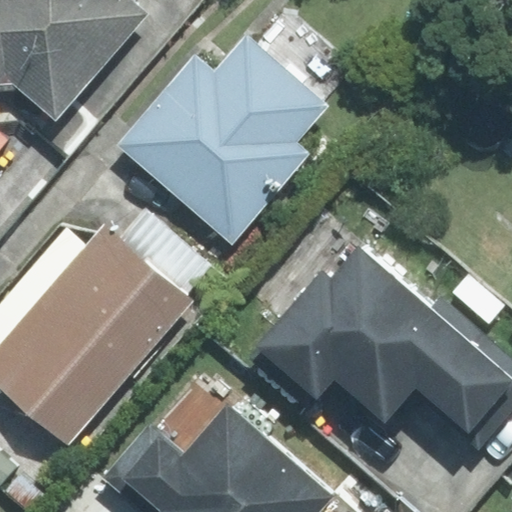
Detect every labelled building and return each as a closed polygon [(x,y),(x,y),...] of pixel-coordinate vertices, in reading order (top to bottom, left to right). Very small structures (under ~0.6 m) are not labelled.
[(0,0),(0,102),(23,77),(67,117),(162,12),(148,0),(0,0)] [(318,146),(306,136),(340,95),(263,34),(230,76),(203,55),(133,144),(247,235),(318,146)] [(0,186),(14,172),(0,158),(0,152),(16,136),(0,121),(0,186)] [(111,216),(98,232),(80,217),(0,314),(0,351),(1,352),(0,352),(0,370),(79,435),(199,288),(222,260),(155,205),(132,233),(111,216)] [(511,293),(483,267),(455,297),(383,231),(267,357),(320,406),(359,364),(405,406),(433,375),(482,419),(511,386),(511,350),(490,330),(511,305),(511,293)] [(333,511),(358,485),(248,386),(200,440),(165,409),(118,461),(173,511),(333,511)]
